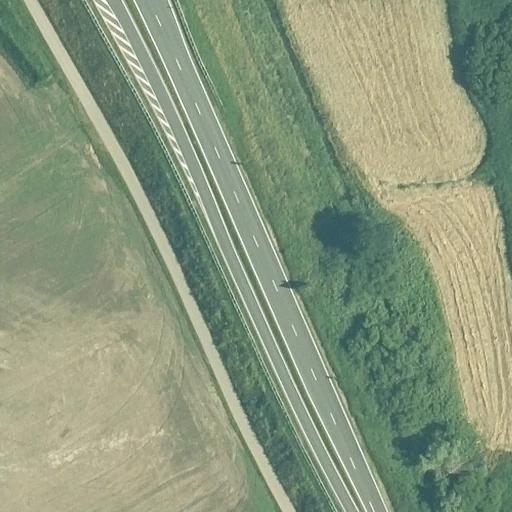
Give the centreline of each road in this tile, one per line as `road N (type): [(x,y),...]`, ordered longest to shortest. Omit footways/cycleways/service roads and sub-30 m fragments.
road 1 (primary): [(109,0),(350,511)]
road 2 (primary): [(373,511),(145,0)]
